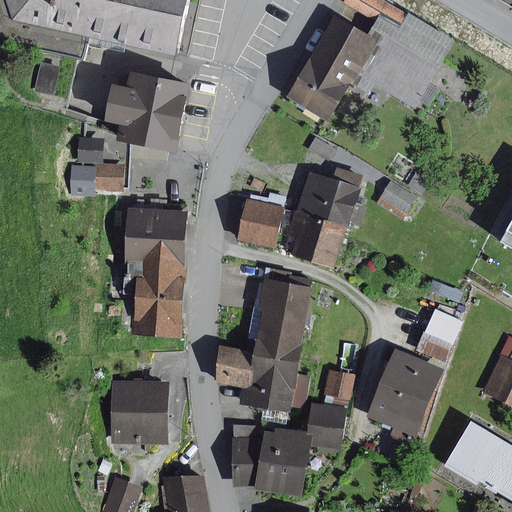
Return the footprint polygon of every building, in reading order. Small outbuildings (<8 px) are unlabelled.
[(6,0),(13,20),(180,57),(192,0),(6,0)] [(366,35),(333,15),(285,97),(326,121),(348,84),(368,96),(373,86),(413,110),(453,43),(380,0),(344,0),(343,3),(374,21),(366,35)] [(511,0),(490,0),(511,13),(511,0)] [(185,84),(126,72),(123,87),(107,84),(100,122),(116,125),(112,142),(172,154),(185,84)] [(102,164),(102,139),(77,138),(76,163),(89,164),(102,164)] [(329,162),(336,150),(315,138),(308,150),(329,162)] [(102,164),(89,164),(88,188),(104,189),(104,192),(122,192),(123,165),(102,164)] [(309,173),(296,214),(346,229),(363,177),(335,168),(331,180),(309,173)] [(429,182),(414,174),(407,186),(422,194),(429,182)] [(416,198),(390,182),(376,203),(402,220),(416,198)] [(283,207),(244,198),(235,241),(273,250),(283,207)] [(126,263),(183,266),(187,212),(125,208),(121,262),(126,263)] [(511,210),(494,241),(511,251),(511,210)] [(296,214),(294,213),(287,236),(294,239),(289,256),(333,270),(346,229),(296,214)] [(126,263),(126,269),(128,275),(133,275),(130,336),(179,338),(183,266),(126,263)] [(248,356),(296,364),(310,288),(261,280),(249,351),(248,356)] [(462,322),(434,310),(416,351),(444,363),(462,322)] [(511,338),(508,337),(481,394),(511,408),(511,338)] [(296,364),(248,356),(249,351),(221,346),(214,383),(241,388),(239,404),(289,413),(289,408),(305,410),(311,377),(295,374),(296,364)] [(443,370),(393,350),(365,417),(415,438),(443,370)] [(354,375),(328,370),(323,396),(349,401),(354,375)] [(167,382),(111,381),(110,445),(167,445),(167,382)] [(272,434),(262,432),(261,438),(230,438),(231,488),(252,488),(252,491),(299,498),(308,446),(340,451),(344,409),(311,404),(305,433),(273,429),(272,434)] [(511,446),(467,421),(440,467),(474,486),(476,482),(484,487),(482,488),(493,494),(494,493),(511,502),(511,505),(509,510),(511,511),(511,446)] [(167,511),(208,511),(202,474),(162,478),(167,511)] [(132,511),(142,488),(115,478),(102,511),(132,511)]
